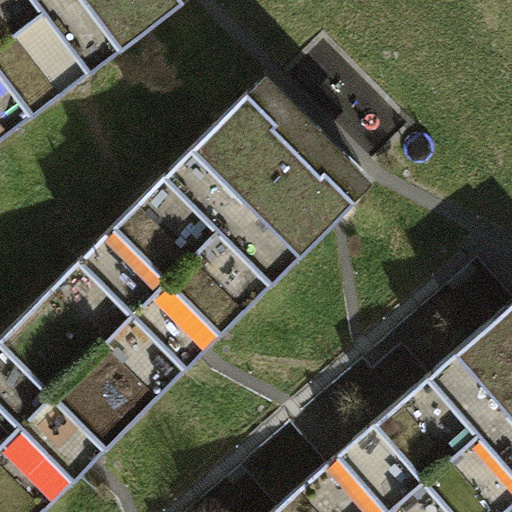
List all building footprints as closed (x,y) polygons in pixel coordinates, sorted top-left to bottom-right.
[(0,0),(0,44),(43,12),(34,0),(0,0)] [(91,75),(184,5),(180,0),(34,0),(43,12),(91,75)] [(43,12),(0,44),(0,75),(33,119),(91,75),(43,12)] [(0,75),(0,143),(33,119),(0,75)] [(240,99),(162,176),(216,231),(272,288),(340,221),(351,211),(240,99)] [(167,279),(216,231),(162,176),(113,224),(167,279)] [(132,314),(167,279),(113,224),(77,259),(132,314)] [(224,336),(272,288),(216,231),(167,279),(224,336)] [(0,340),(52,393),(132,314),(77,259),(0,334),(0,340)] [(205,354),(224,336),(167,279),(132,314),(188,371),(205,354)] [(511,300),(511,299),(426,374),(475,429),(511,470),(511,300)] [(108,450),(188,371),(132,314),(52,393),(108,450)] [(0,410),(17,428),(52,393),(0,340),(0,410)] [(421,476),(475,429),(426,374),(372,420),(421,476)] [(92,466),(108,450),(52,393),(17,428),(73,484),(92,466)] [(0,443),(17,428),(0,410),(0,443)] [(383,509),(421,476),(372,420),(334,454),(383,509)] [(0,511),(44,511),(73,484),(17,428),(0,443),(0,511)] [(511,470),(475,429),(421,476),(453,511),(499,511),(511,501),(511,470)] [(379,511),(383,509),(334,454),(267,511),(379,511)] [(453,511),(421,476),(383,509),(385,511),(453,511)]
